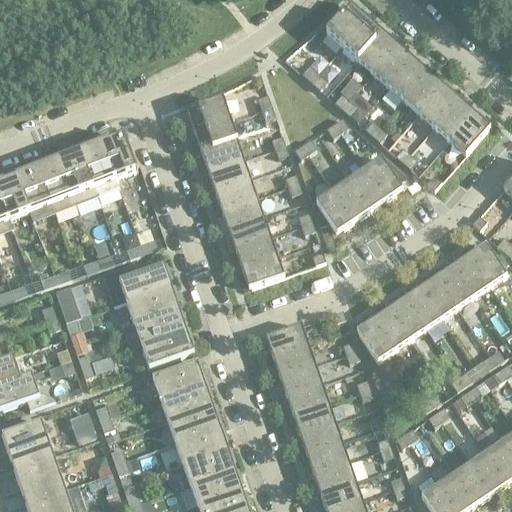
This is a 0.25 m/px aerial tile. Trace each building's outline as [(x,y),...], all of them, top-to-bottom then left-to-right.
[(326,38),(342,52),(367,23),(351,9),(326,38)] [(382,37),(367,23),(342,52),(357,65),(382,37)] [(398,50),(382,37),(357,65),(373,79),(398,50)] [(413,64),(398,50),(373,79),(388,92),(413,64)] [(428,77),(413,64),(388,92),(403,106),(428,77)] [(309,71),(302,79),(311,87),(318,79),(309,71)] [(444,91),(428,77),(403,106),(419,119),(444,91)] [(328,87),(318,79),(311,87),(320,95),(328,87)] [(459,104),(444,91),(419,119),(434,133),(459,104)] [(342,99),(335,108),(342,114),(349,106),(342,99)] [(272,112),(268,100),(258,104),(262,115),(272,112)] [(474,118),(459,104),(434,133),(449,146),(474,118)] [(188,118),(195,139),(231,126),(224,106),(188,118)] [(356,112),(349,106),(342,114),(349,120),(356,112)] [(276,123),(272,112),(262,115),(265,127),(276,123)] [(490,132),(474,118),(449,146),(465,160),(490,132)] [(348,133),(342,124),(334,129),(341,138),(348,133)] [(237,145),(231,126),(195,139),(202,158),(237,145)] [(373,126),(365,135),(372,141),(380,133),(373,126)] [(341,138),(334,129),(327,134),(333,144),(341,138)] [(387,139),(380,133),(372,141),(380,147),(387,139)] [(137,175),(124,140),(102,149),(116,184),(137,175)] [(285,150),(282,141),(272,145),(275,154),(285,150)] [(244,165),(237,145),(202,158),(208,177),(244,165)] [(317,154),(310,145),(302,150),(309,160),(317,154)] [(116,184),(102,149),(80,157),(97,199),(118,191),(116,184)] [(289,159),(285,150),(275,154),(278,163),(289,159)] [(309,160),(302,150),(295,156),(301,165),(309,160)] [(403,153),(396,162),(403,168),(410,160),(403,153)] [(97,199),(80,157),(59,165),(75,207),(97,199)] [(417,166),(410,160),(403,168),(410,174),(417,166)] [(382,163),(365,174),(386,206),(403,194),(382,163)] [(75,207),(59,165),(38,174),(54,216),(75,207)] [(251,184),(244,165),(208,177),(215,196),(251,184)] [(54,216),(38,174),(17,182),(30,217),(32,224),(54,216)] [(386,206),(365,174),(349,185),(370,216),(386,206)] [(299,189),(296,180),(285,183),(288,192),(299,189)] [(434,181),(427,189),(434,195),(442,187),(434,181)] [(30,217),(17,182),(0,188),(0,202),(9,225),(30,217)] [(511,183),(503,194),(511,201),(511,183)] [(257,203),(251,184),(215,196),(222,216),(257,203)] [(370,216),(349,185),(333,196),(354,227),(370,216)] [(302,198),(299,189),(288,192),(291,201),(302,198)] [(354,227),(333,196),(316,207),(337,238),(354,227)] [(9,225),(0,202),(0,236),(12,232),(9,225)] [(264,222),(257,203),(222,216),(228,235),(264,222)] [(312,227),(309,218),(299,222),(302,231),(312,227)] [(487,227),(479,221),(472,229),(480,235),(487,227)] [(271,242),(264,222),(228,235),(235,254),(271,242)] [(315,236),(312,227),(302,231),(305,240),(315,236)] [(278,261),(271,242),(235,254),(242,273),(278,261)] [(504,242),(497,250),(504,257),(511,248),(504,242)] [(155,245),(141,250),(144,259),(158,254),(155,245)] [(507,281),(486,249),(469,261),(490,292),(507,281)] [(144,259),(141,250),(128,255),(131,264),(144,259)] [(326,267),(323,257),(312,261),(316,270),(326,267)] [(111,260),(98,265),(101,274),(114,269),(111,260)] [(285,281),(278,261),(242,273),(249,294),(285,281)] [(490,292),(469,261),(453,271),(474,303),(490,292)] [(101,274),(98,265),(84,270),(87,279),(101,274)] [(164,269),(130,281),(128,274),(128,272),(103,281),(103,282),(105,282),(109,293),(109,297),(112,304),(114,307),(115,310),(113,311),(114,312),(127,307),(172,292),(164,269)] [(474,303),(453,271),(437,282),(458,313),(474,303)] [(68,276),(54,280),(57,289),(71,285),(68,276)] [(57,289),(54,280),(41,285),(44,294),(57,289)] [(458,313),(437,282),(421,293),(442,324),(458,313)] [(25,291),(11,295),(14,304),(28,300),(25,291)] [(180,313),(172,292),(127,307),(134,329),(180,313)] [(66,293),(55,297),(56,299),(66,329),(77,324),(77,325),(83,323),(79,313),(77,311),(73,313),(66,295),(66,293)] [(442,324),(421,293),(405,303),(426,335),(442,324)] [(14,304),(11,295),(0,299),(0,307),(1,309),(14,304)] [(426,335),(405,303),(389,314),(411,345),(426,335)] [(56,322),(52,310),(41,313),(45,325),(56,322)] [(187,335),(180,313),(134,329),(142,350),(187,335)] [(411,345),(389,314),(373,325),(395,356),(411,345)] [(346,325),(343,316),(333,319),(336,329),(346,325)] [(60,334),(56,322),(45,325),(49,338),(60,334)] [(77,325),(77,324),(66,329),(70,341),(81,337),(77,325)] [(395,356),(373,325),(357,336),(378,367),(395,356)] [(309,350),(302,330),(266,343),(273,363),(309,350)] [(195,357),(187,335),(142,350),(149,373),(195,357)] [(357,355),(354,346),(343,350),(346,359),(357,355)] [(316,370),(309,350),(273,363),(280,382),(316,370)] [(71,365),(67,353),(56,356),(60,369),(71,365)] [(91,354),(77,360),(81,372),(92,368),(105,363),(103,358),(91,354)] [(360,364),(357,355),(346,359),(349,368),(360,364)] [(498,356),(490,361),(497,370),(504,365),(498,356)] [(20,382),(13,361),(2,365),(0,366),(0,390),(21,383),(20,382)] [(497,370),(490,361),(482,366),(489,375),(497,370)] [(75,377),(71,365),(60,369),(64,381),(75,377)] [(206,389),(198,366),(153,382),(160,405),(206,389)] [(96,380),(92,368),(81,372),(85,384),(96,380)] [(322,389),(316,370),(280,382),(287,401),(322,389)] [(511,380),(511,375),(508,370),(500,375),(506,384),(511,380)] [(506,384),(500,375),(492,380),(498,389),(506,384)] [(466,377),(458,382),(465,392),(473,386),(466,377)] [(39,398),(32,378),(20,382),(21,383),(0,390),(0,415),(25,406),(28,415),(53,406),(52,403),(41,397),(39,398)] [(382,382),(375,387),(382,397),(389,392),(382,382)] [(465,392),(458,382),(451,388),(457,397),(465,392)] [(370,394),(367,385),(357,389),(360,398),(370,394)] [(213,410),(206,389),(160,405),(168,426),(213,410)] [(329,408),(322,389),(287,401),(293,421),(329,408)] [(482,401),(476,391),(468,397),(474,406),(482,401)] [(373,403),(370,394),(360,398),(363,407),(373,403)] [(474,406),(468,397),(460,402),(466,411),(474,406)] [(434,399),(427,404),(433,413),(441,408),(434,399)] [(433,413),(427,404),(419,409),(425,418),(433,413)] [(336,428),(329,408),(293,421),(300,440),(336,428)] [(107,410),(96,414),(100,426),(111,422),(107,410)] [(221,432),(213,410),(168,426),(175,448),(221,432)] [(450,422),(444,413),(436,418),(442,427),(450,422)] [(90,418),(72,424),(80,449),(98,443),(90,418)] [(442,427),(436,418),(428,423),(434,433),(442,427)] [(115,434),(111,422),(100,426),(104,438),(115,434)] [(384,432),(380,423),(370,427),(373,436),(384,432)] [(2,439),(14,474),(54,460),(42,425),(2,439)] [(342,447),(336,428),(300,440),(307,459),(342,447)] [(228,453),(221,432),(175,448),(183,469),(228,453)] [(418,444),(412,434),(404,440),(410,449),(418,444)] [(118,437),(106,441),(109,447),(120,443),(118,437)] [(410,449),(404,440),(396,445),(402,454),(410,449)] [(511,440),(502,447),(511,462),(511,440)] [(391,452),(387,443),(377,447),(380,456),(391,452)] [(349,466),(342,447),(307,459),(313,479),(349,466)] [(511,486),(511,462),(502,447),(486,458),(507,489),(511,486)] [(394,461),(391,452),(380,456),(383,465),(394,461)] [(122,453),(111,457),(115,469),(126,465),(122,453)] [(236,475),(228,453),(183,469),(190,491),(236,475)] [(507,489),(486,458),(470,469),(491,500),(507,489)] [(66,494),(54,460),(14,474),(26,508),(66,494)] [(105,460),(94,464),(98,476),(109,472),(105,460)] [(130,477),(126,465),(115,469),(119,481),(130,477)] [(356,486),(349,466),(313,479),(320,498),(356,486)] [(491,500),(470,469),(454,480),(475,511),(491,500)] [(198,511),(243,496),(236,475),(190,491),(197,511),(198,511)] [(473,511),(475,511),(454,480),(438,490),(452,511),(473,511)] [(404,491),(401,482),(390,485),(394,494),(404,491)] [(343,511),(363,505),(356,486),(320,498),(325,511),(343,511)] [(452,511),(438,490),(421,502),(428,511),(452,511)] [(407,500),(404,491),(394,494),(397,503),(407,500)] [(72,511),(66,494),(26,508),(27,511),(72,511)] [(137,496),(126,500),(130,511),(141,508),(137,496)] [(248,511),(243,496),(198,511),(248,511)]
